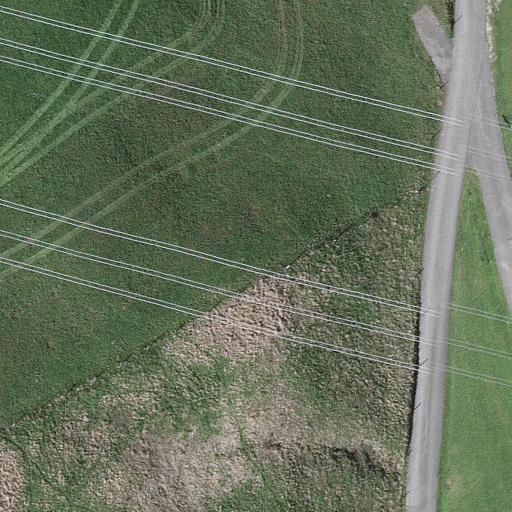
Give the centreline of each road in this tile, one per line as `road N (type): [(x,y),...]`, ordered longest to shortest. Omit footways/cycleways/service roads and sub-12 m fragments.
road 1 (residential): [(419,511),(471,0)]
road 2 (track): [(511,252),(464,78)]
